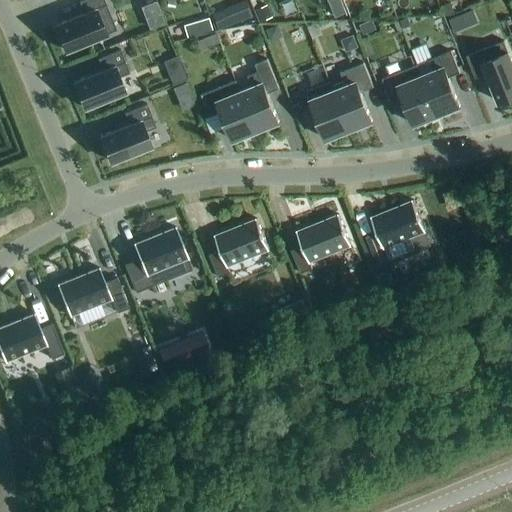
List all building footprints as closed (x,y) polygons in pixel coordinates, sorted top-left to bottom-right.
[(55,26),(66,52),(117,31),(104,0),(85,0),(79,2),(84,14),(55,26)] [(247,1),(212,15),(219,31),(253,17),(247,1)] [(454,14),(450,4),(440,8),(444,17),(450,16),(454,14)] [(346,14),(342,5),(332,9),(335,19),(346,14)] [(464,30),(458,17),(449,21),(454,34),(464,30)] [(199,22),(202,34),(212,31),(208,19),(199,22)] [(407,19),(400,22),(403,30),(411,27),(407,19)] [(376,30),(372,21),(359,26),(363,36),(376,30)] [(403,32),(398,22),(394,24),(398,34),(403,32)] [(357,48),(354,38),(344,42),(348,52),(357,48)] [(511,60),(505,42),(467,57),(476,79),(487,74),(498,103),(511,97),(511,60)] [(103,71),(74,83),(85,109),(124,93),(119,78),(130,74),(120,50),(98,59),(103,71)] [(460,74),(451,52),(429,61),(433,72),(421,77),(437,117),(460,107),(448,79),(460,74)] [(241,93),(236,81),(236,82),(256,133),(279,123),(268,95),(279,90),(267,60),(255,65),(258,73),(248,77),(252,88),(241,93)] [(372,122),(361,93),(373,88),(363,65),(341,74),(344,82),(332,87),(331,83),(330,83),(350,132),(372,122)] [(421,77),(417,66),(382,80),(391,102),(403,97),(414,126),(437,117),(421,77)] [(236,82),(201,96),(210,118),(222,113),(233,142),(256,133),(236,82)] [(350,132),(330,83),(307,92),(327,141),(350,132)] [(129,125),(100,137),(111,163),(151,147),(145,133),(156,128),(147,105),(124,114),(129,125)] [(384,249),(410,238),(416,251),(416,252),(431,246),(425,232),(426,232),(413,202),(371,219),(377,233),(366,238),(378,268),(390,263),(384,249)] [(352,245),(339,215),(297,233),(303,247),(292,252),(302,274),(313,269),(311,263),(352,245)] [(221,251),(209,256),(219,279),(231,274),(228,267),(269,250),(257,220),(215,237),(221,251)] [(140,259),(124,265),(136,294),(192,271),(187,258),(188,258),(176,228),(134,245),(140,259)] [(99,269),(57,286),(70,316),(111,299),(117,314),(129,309),(117,278),(105,283),(99,269)] [(392,284),(387,272),(377,276),(382,288),(392,284)] [(308,313),(303,301),(295,304),(300,316),(308,313)] [(35,315),(0,328),(0,350),(5,362),(45,345),(51,360),(64,355),(52,324),(40,329),(35,315)] [(165,369),(195,357),(190,346),(161,358),(165,369)] [(137,352),(146,374),(158,369),(149,347),(137,352)] [(86,401),(72,366),(53,374),(68,409),(86,401)] [(101,378),(97,367),(80,374),(84,386),(101,378)]
